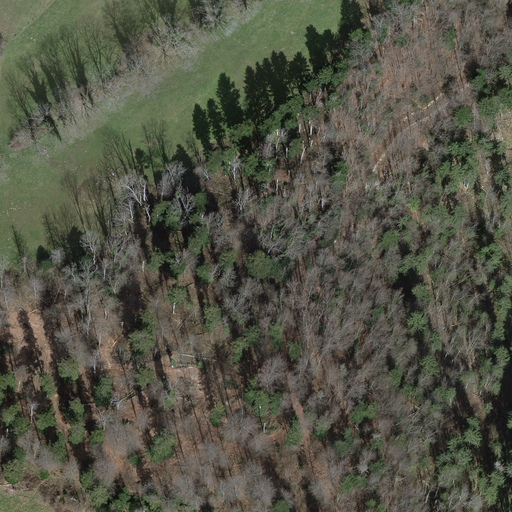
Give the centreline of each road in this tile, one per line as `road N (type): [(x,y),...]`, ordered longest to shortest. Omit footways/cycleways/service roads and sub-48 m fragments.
road 1 (track): [(337,511),(316,471),(287,368),(301,275),(344,240),(364,172),(384,141),(459,86),(511,9)]
road 2 (track): [(511,316),(501,511)]
